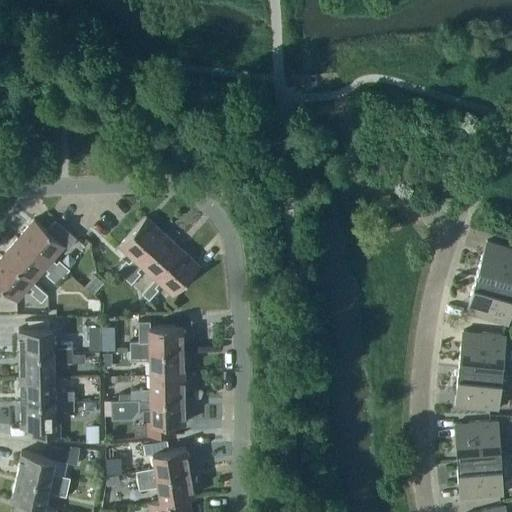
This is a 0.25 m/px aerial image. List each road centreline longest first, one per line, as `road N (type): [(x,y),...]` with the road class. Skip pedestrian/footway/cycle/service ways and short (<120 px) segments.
road 1 (residential): [(237,511),(227,235),(202,200),(174,187),(0,189)]
road 2 (unclassified): [(425,511),(421,361),(448,222)]
